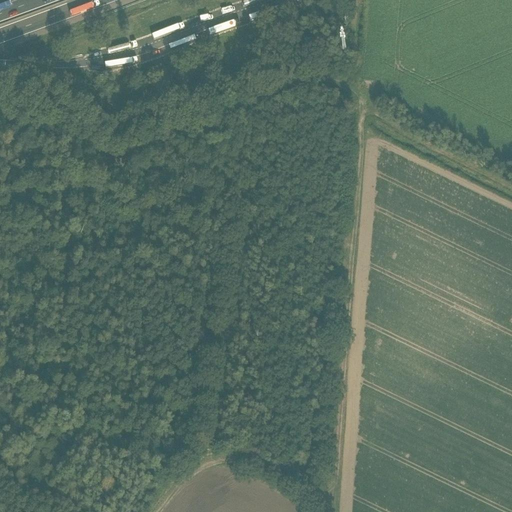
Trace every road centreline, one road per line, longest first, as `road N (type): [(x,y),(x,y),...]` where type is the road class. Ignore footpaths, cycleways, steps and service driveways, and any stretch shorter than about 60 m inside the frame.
road 1 (track): [(365,106),(334,511)]
road 2 (track): [(334,505),(229,456),(200,460),(160,511)]
